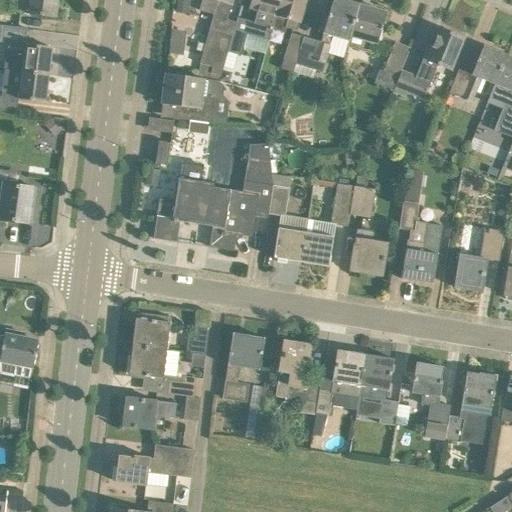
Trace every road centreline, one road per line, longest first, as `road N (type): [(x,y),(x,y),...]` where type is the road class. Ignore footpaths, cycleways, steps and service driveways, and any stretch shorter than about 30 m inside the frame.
road 1 (residential): [(511,342),(86,274)]
road 2 (tertiary): [(86,274),(121,0)]
road 3 (tertiary): [(59,511),(86,274)]
